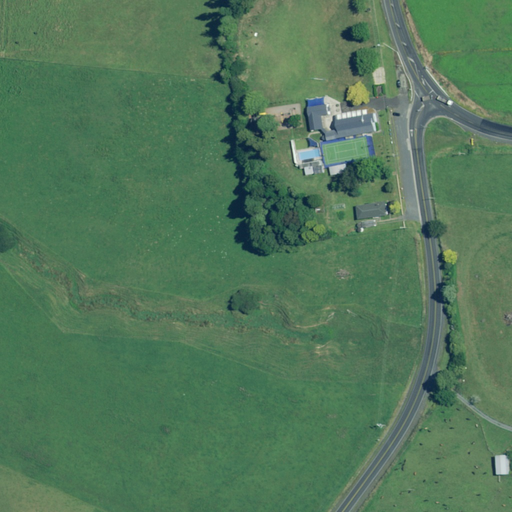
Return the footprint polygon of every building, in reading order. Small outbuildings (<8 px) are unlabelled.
[(381,82),(379,67),(369,68),(372,84),(381,82)] [(306,105),(309,130),(321,128),(320,115),(329,113),(327,102),(306,105)] [(372,113),(326,121),(328,131),(322,133),(323,140),(375,131),(372,113)] [(320,165),(303,168),(304,176),(321,173),(320,165)] [(346,173),(345,166),(332,167),(333,175),(346,173)] [(356,206),(358,219),(389,215),(387,202),(356,206)] [(358,221),(360,232),(365,231),(365,228),(377,227),(376,219),(358,221)] [(509,475),(509,456),(498,456),(499,475),(509,475)]
